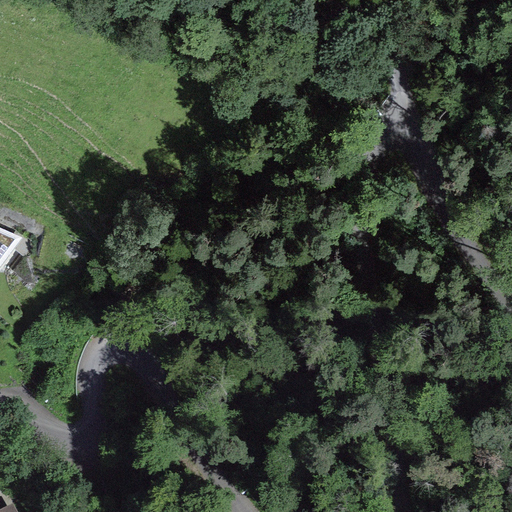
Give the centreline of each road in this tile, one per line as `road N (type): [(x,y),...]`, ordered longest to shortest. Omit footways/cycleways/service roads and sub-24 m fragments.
road 1 (residential): [(402,511),(361,229),(364,159),(409,126),(444,213),(511,304)]
road 2 (residential): [(0,398),(79,443),(97,428),(98,360),(112,350),(132,351),(241,511)]
road 3 (track): [(409,126),(391,59),(337,0)]
